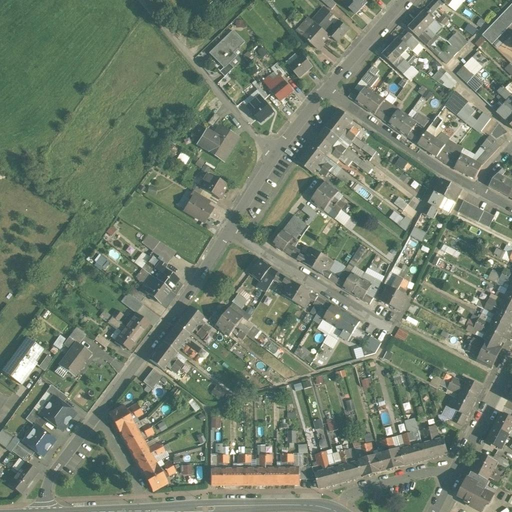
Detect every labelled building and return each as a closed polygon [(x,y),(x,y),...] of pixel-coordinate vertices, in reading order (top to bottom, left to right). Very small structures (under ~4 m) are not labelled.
[(336,5),(330,0),(319,0),(331,10),(336,5)] [(363,0),(343,0),(342,2),(355,14),(366,3),(363,0)] [(441,0),(434,0),(431,4),(436,10),(443,2),(441,0)] [(431,4),(424,12),(429,17),(436,10),(431,4)] [(511,4),(482,36),(492,46),(511,25),(511,4)] [(323,8),(312,21),(329,35),(338,43),(349,30),(339,21),(335,26),(328,20),(332,16),(323,8)] [(424,12),(416,20),(426,30),(434,21),(429,17),(424,12)] [(426,30),(416,20),(408,28),(418,38),(424,33),(426,30)] [(315,23),(302,37),(308,41),(308,42),(310,44),(319,51),(324,45),(322,43),(329,35),(315,23)] [(405,31),(398,39),(403,44),(410,37),(405,31)] [(448,41),(459,52),(469,43),(458,31),(448,41)] [(232,32),(210,53),(224,68),(229,64),(236,57),(233,54),(244,44),(232,32)] [(424,33),(418,38),(426,46),(431,40),(424,33)] [(403,44),(398,39),(390,47),(401,57),(409,49),(403,44)] [(401,57),(390,47),(382,56),(392,65),(401,57)] [(483,67),(489,62),(479,52),(457,73),(476,92),(484,84),(483,82),(490,75),(483,67)] [(303,56),(290,68),(300,79),(313,67),(303,56)] [(410,66),(401,57),(392,65),(403,75),(410,66)] [(224,68),(219,73),(223,78),(233,69),(229,64),(224,68)] [(287,74),(279,64),(272,69),(280,79),(280,78),(281,79),(287,74)] [(379,72),(373,67),(369,71),(375,76),(379,72)] [(375,76),(369,71),(361,81),(371,88),(378,79),(375,76)] [(458,83),(447,72),(444,75),(440,71),(434,76),(449,92),(458,83)] [(275,82),(270,77),(264,82),(273,93),(279,89),(278,88),(284,83),(281,79),(280,78),(280,79),(275,82)] [(284,83),(278,88),(279,89),(273,93),(280,102),(293,92),(285,82),(284,83)] [(360,96),(356,102),(365,109),(375,95),(365,88),(360,96)] [(511,97),(511,95),(502,88),(496,94),(499,97),(501,94),(508,101),(511,97)] [(360,96),(353,91),(348,97),(356,102),(360,96)] [(454,92),(444,106),(449,110),(451,107),(458,97),(459,96),(454,92)] [(375,95),(365,109),(375,116),(380,109),(385,102),(375,95)] [(260,97),(248,108),(261,123),(274,113),(260,97)] [(458,97),(451,107),(449,110),(457,116),(467,104),(458,97)] [(385,102),(380,109),(386,113),(391,106),(385,102)] [(467,104),(457,116),(466,124),(471,118),(475,112),(467,104)] [(510,116),(501,108),(497,113),(505,121),(510,116)] [(386,113),(380,109),(375,116),(381,120),(386,113)] [(339,110),(332,119),(345,130),(349,125),(353,120),(339,110)] [(393,118),(388,125),(398,131),(407,117),(398,111),(393,118)] [(386,113),(381,120),(388,125),(393,118),(386,113)] [(423,118),(417,114),(413,121),(417,124),(416,125),(419,126),(423,119),(423,118)] [(474,127),(481,133),(491,120),(483,114),(477,122),(474,127)] [(214,115),(207,125),(212,129),(219,119),(214,115)] [(407,117),(398,131),(407,138),(412,131),(413,130),(416,125),(417,124),(413,121),(408,117),(407,117)] [(423,118),(423,119),(419,126),(423,129),(429,121),(424,117),(423,118)] [(474,127),(477,122),(471,118),(466,124),(472,129),(474,127)] [(345,130),(332,119),(325,128),(339,138),(342,135),(345,130)] [(437,127),(432,124),(426,133),(431,137),(437,127)] [(359,132),(349,125),(345,130),(355,137),(359,132)] [(213,136),(204,151),(223,163),(237,140),(219,128),(213,136)] [(325,128),(318,137),(332,147),(336,142),(339,138),(325,128)] [(355,137),(345,130),(342,135),(351,142),(355,137)] [(412,131),(407,138),(414,143),(419,136),(412,131)] [(213,136),(207,132),(203,138),(202,138),(202,139),(201,139),(201,140),(201,141),(198,147),(204,151),(213,136)] [(431,137),(426,133),(417,145),(427,152),(436,140),(431,137)] [(332,147),(318,137),(312,146),(325,156),(328,152),(332,147)] [(445,147),(436,140),(427,152),(437,158),(445,147)] [(449,141),(445,147),(437,158),(446,164),(458,147),(449,141)] [(345,150),(336,142),(332,147),(342,155),(345,150)] [(495,143),(476,163),(482,167),(500,148),(495,143)] [(375,152),(365,144),(361,150),(372,158),(375,152)] [(325,156),(312,146),(305,154),(318,165),(322,160),(325,156)] [(342,155),(332,147),(328,152),(338,160),(342,155)] [(465,150),(458,147),(446,164),(455,169),(461,156),(465,150)] [(461,156),(471,161),(475,156),(465,150),(461,156)] [(182,152),(178,158),(185,163),(190,157),(182,152)] [(318,165),(305,154),(298,164),(311,174),(315,170),(318,165)] [(351,162),(342,155),(338,160),(348,167),(351,162)] [(461,156),(455,169),(464,174),(471,161),(461,156)] [(400,157),(396,165),(404,169),(409,161),(400,157)] [(345,179),(349,175),(331,158),(326,162),(333,168),(330,171),(337,177),(340,174),(345,179)] [(332,168),(322,160),(318,165),(328,172),(332,168)] [(476,163),(471,161),(464,174),(475,180),(482,167),(476,163)] [(328,172),(318,165),(315,170),(324,177),(328,172)] [(410,194),(422,200),(429,187),(404,174),(401,180),(414,187),(410,194)] [(209,176),(200,190),(218,201),(227,187),(209,176)] [(511,190),(511,182),(505,179),(502,185),(498,192),(508,197),(511,190)] [(441,180),(435,193),(440,196),(445,198),(452,186),(441,180)] [(502,185),(493,180),(489,187),(498,192),(502,185)] [(324,183),(317,192),(331,203),(335,198),(338,194),(324,183)] [(461,191),(452,186),(445,198),(449,200),(455,203),(461,191)] [(331,203),(317,192),(310,202),(324,212),(327,207),(331,203)] [(209,202),(193,193),(188,201),(190,202),(192,199),(206,207),(209,202)] [(435,193),(429,203),(435,206),(440,196),(435,193)] [(345,205),(335,198),(331,203),(341,210),(345,205)] [(206,207),(192,199),(190,202),(184,213),(191,217),(191,218),(195,220),(196,220),(202,224),(211,210),(206,207)] [(408,206),(398,199),(394,204),(403,212),(408,206)] [(455,203),(449,200),(444,210),(450,213),(455,203)] [(469,205),(464,202),(459,212),(464,215),(469,205)] [(341,210),(331,203),(327,207),(338,215),(341,210)] [(469,205),(464,215),(468,217),(474,207),(469,205)] [(478,210),(474,207),(468,217),(473,220),(478,210)] [(406,230),(411,222),(395,210),(390,218),(406,230)] [(484,212),(478,210),(473,220),(478,223),(484,212)] [(484,212),(478,223),(484,225),(489,215),(484,212)] [(489,215),(484,225),(489,228),(494,218),(489,215)] [(284,232),(293,239),(304,223),(295,217),(284,232)] [(283,231),(273,245),(282,252),(283,252),(288,245),(293,239),(284,232),(283,231)] [(424,239),(413,234),(411,237),(422,243),(424,239)] [(164,247),(158,243),(149,255),(151,256),(165,267),(176,253),(165,246),(164,247)] [(294,250),(288,245),(283,252),(290,256),(294,250)] [(442,251),(459,258),(461,252),(444,245),(442,251)] [(322,256),(310,248),(304,259),(300,256),(297,261),(313,270),(322,256)] [(301,254),(294,250),(290,256),(297,261),(300,256),(301,254)] [(100,254),(93,261),(104,270),(110,263),(100,254)] [(165,267),(151,256),(141,269),(155,280),(163,270),(165,267)] [(333,263),(322,256),(313,270),(328,280),(331,275),(327,273),(333,263)] [(432,263),(441,268),(444,261),(436,257),(432,263)] [(261,261),(251,274),(260,282),(265,275),(270,269),(271,268),(261,261)] [(399,275),(402,269),(395,266),(392,272),(399,275)] [(277,273),(270,269),(265,275),(273,280),(277,273)] [(511,273),(504,269),(502,275),(511,280),(511,273)] [(163,270),(155,280),(170,291),(177,281),(163,270)] [(286,279),(277,273),(273,280),(282,285),(283,283),(286,279)] [(340,278),(333,273),(331,275),(328,280),(336,285),(340,278)] [(398,278),(391,274),(385,285),(387,288),(387,287),(392,290),(398,278)] [(273,280),(265,275),(260,282),(268,287),(273,280)] [(343,289),(342,289),(352,295),(361,280),(351,275),(347,282),(343,289)] [(511,282),(511,280),(502,275),(499,280),(506,284),(507,281),(511,283),(511,282)] [(347,282),(340,278),(336,285),(343,289),(347,282)] [(403,280),(398,278),(392,290),(397,292),(403,280)] [(302,288),(286,279),(283,283),(288,286),(282,296),(293,303),(302,288)] [(170,291),(155,280),(145,293),(159,304),(170,291)] [(361,280),(352,295),(362,301),(366,294),(371,286),(361,280)] [(403,280),(397,292),(403,295),(409,283),(403,280)] [(379,291),(371,286),(366,294),(374,298),(379,291)] [(387,288),(380,302),(390,307),(397,292),(392,290),(387,287),(387,288)] [(318,298),(302,288),(293,303),(305,310),(311,300),(315,302),(318,298)] [(242,289),(233,301),(243,307),(251,295),(242,289)] [(511,292),(508,290),(505,296),(503,300),(511,304),(511,292)] [(397,292),(390,307),(400,312),(407,297),(403,295),(397,292)] [(505,296),(497,292),(495,297),(503,301),(503,300),(505,296)] [(144,305),(128,293),(121,302),(136,314),(144,305)] [(374,298),(366,294),(362,301),(369,305),(374,298)] [(325,303),(318,298),(315,302),(314,305),(321,309),(325,303)] [(501,305),(489,299),(486,304),(498,310),(501,305)] [(511,304),(503,300),(503,301),(501,305),(498,310),(511,317),(511,304)] [(251,301),(246,308),(253,313),(257,305),(251,301)] [(332,307),(325,303),(321,309),(328,314),(332,307)] [(498,310),(486,304),(484,310),(491,313),(496,314),(498,310)] [(342,312),(333,306),(332,307),(328,314),(324,321),(333,326),(342,312)] [(203,317),(189,307),(182,316),(196,326),(200,321),(203,317)] [(243,319),(229,309),(222,319),(236,329),(240,324),(243,319)] [(328,314),(321,309),(314,322),(320,326),(324,321),(328,314)] [(511,319),(511,317),(498,310),(496,314),(493,320),(508,327),(511,319)] [(122,315),(117,311),(112,317),(117,321),(122,315)] [(352,318),(342,312),(333,326),(343,332),(352,318)] [(136,314),(126,327),(139,337),(149,324),(136,314)] [(196,326),(182,316),(176,325),(189,335),(193,330),(196,326)] [(117,321),(112,317),(107,324),(113,328),(117,321)] [(360,322),(352,317),(352,318),(343,332),(351,337),(353,333),(360,322)] [(490,325),(486,322),(479,318),(476,324),(488,330),(490,325)] [(222,319),(216,327),(229,337),(232,333),(236,329),(222,319)] [(508,327),(493,320),(490,325),(488,330),(503,337),(508,327)] [(200,321),(196,326),(206,334),(210,330),(203,325),(204,324),(200,321)] [(250,331),(240,324),(236,329),(246,337),(250,331)] [(488,330),(476,324),(474,329),(477,331),(481,333),(486,334),(488,330)] [(189,335),(176,325),(169,334),(182,344),(185,340),(189,335)] [(196,326),(193,330),(195,332),(196,330),(198,332),(196,334),(203,339),(206,334),(196,326)] [(86,335),(76,327),(68,338),(76,343),(79,345),(86,335)] [(139,337),(126,327),(115,341),(128,351),(139,337)] [(246,337),(236,329),(232,333),(243,341),(246,337)] [(408,334),(399,329),(397,333),(406,338),(408,334)] [(503,337),(488,330),(486,334),(483,340),(486,342),(487,341),(498,347),(503,337)] [(481,333),(477,331),(475,335),(483,340),(486,334),(481,333)] [(406,338),(397,333),(394,338),(403,343),(406,338)] [(182,344),(169,334),(162,343),(176,353),(180,347),(182,344)] [(53,345),(59,349),(66,339),(59,335),(53,345)] [(109,344),(97,336),(94,340),(105,349),(109,344)] [(370,338),(364,348),(375,354),(381,344),(370,338)] [(484,345),(473,339),(470,345),(482,351),(484,345)] [(41,352),(25,340),(2,372),(20,385),(26,377),(24,375),(41,352)] [(185,340),(182,344),(196,354),(200,350),(190,342),(188,345),(187,343),(188,342),(185,340)] [(498,347),(487,341),(486,342),(484,345),(482,351),(497,359),(502,349),(498,347)] [(76,343),(59,366),(73,377),(91,354),(79,345),(76,343)] [(176,353),(162,343),(156,351),(169,362),(172,358),(176,353)] [(182,344),(180,347),(182,349),(183,348),(185,349),(183,352),(192,359),(196,354),(182,344)] [(482,351),(470,345),(467,351),(479,357),(482,351)] [(169,362),(156,351),(149,361),(162,371),(165,366),(169,362)] [(497,359),(482,351),(479,357),(476,361),(491,369),(497,359)] [(53,360),(47,356),(38,367),(44,372),(53,360)] [(174,359),(172,358),(169,362),(179,369),(183,365),(175,358),(174,359)] [(179,369),(169,362),(165,366),(176,374),(179,369)] [(162,377),(153,370),(150,374),(159,381),(162,377)] [(159,381),(150,374),(147,378),(156,385),(159,381)] [(156,385),(147,378),(143,383),(152,390),(156,385)] [(464,384),(453,378),(450,384),(462,390),(464,384)] [(369,379),(362,381),(364,388),(371,386),(369,379)] [(482,387),(467,379),(464,384),(462,390),(477,397),(482,387)] [(450,384),(443,380),(440,386),(447,389),(450,384)] [(462,390),(450,384),(447,389),(459,395),(462,390)] [(67,398),(51,386),(45,393),(52,397),(62,404),(67,398)] [(477,397),(462,390),(459,395),(457,399),(472,407),(477,397)] [(188,399),(181,394),(177,399),(184,404),(188,399)] [(39,414),(39,415),(47,421),(61,431),(75,414),(62,404),(52,397),(39,414)] [(472,407),(457,399),(452,410),(458,413),(467,417),(472,407)] [(136,404),(126,411),(128,416),(132,413),(139,410),(136,404)] [(123,406),(108,414),(113,424),(128,416),(126,411),(123,406)] [(47,421),(39,415),(39,414),(33,409),(29,414),(43,425),(47,421)] [(142,415),(139,410),(132,413),(135,419),(142,415)] [(458,413),(452,410),(447,419),(453,422),(458,413)] [(467,417),(458,413),(453,422),(461,427),(467,417)] [(511,418),(501,413),(494,428),(509,435),(511,428),(511,418)] [(43,425),(29,414),(25,420),(35,427),(35,426),(40,430),(43,425)] [(128,416),(113,424),(119,434),(133,425),(134,426),(128,416)] [(220,428),(221,416),(212,416),(211,428),(220,428)] [(451,422),(441,417),(439,421),(448,426),(451,422)] [(330,431),(338,430),(335,418),(327,420),(330,431)] [(314,421),(317,429),(325,427),(322,419),(314,421)] [(147,423),(138,429),(137,431),(139,435),(150,428),(147,423)] [(399,425),(401,433),(407,431),(405,423),(399,425)] [(133,425),(119,434),(124,443),(139,435),(137,431),(134,426),(133,425)] [(40,430),(35,426),(35,427),(33,430),(30,430),(28,432),(26,434),(25,436),(25,439),(23,442),(35,452),(42,457),(54,441),(40,430)] [(435,427),(429,428),(429,429),(432,441),(438,439),(435,427)] [(150,428),(139,435),(141,439),(144,439),(153,434),(150,428)] [(509,435),(494,428),(486,443),(501,451),(509,435)] [(14,438),(2,429),(0,432),(0,444),(5,449),(14,438)] [(429,429),(423,430),(426,440),(428,442),(432,441),(429,429)] [(288,443),(296,443),(297,431),(289,431),(288,443)] [(413,433),(407,434),(411,447),(415,446),(416,443),(413,433)] [(407,434),(401,436),(404,446),(406,448),(411,447),(407,434)] [(139,435),(124,443),(130,453),(144,445),(141,439),(139,435)] [(395,449),(392,438),(386,440),(390,453),(394,451),(395,449)] [(438,439),(432,441),(437,457),(448,454),(443,438),(438,439)] [(23,442),(20,439),(16,445),(31,457),(35,452),(23,442)] [(386,440),(380,442),(383,452),(385,454),(390,453),(386,440)] [(428,442),(421,444),(426,460),(437,457),(432,441),(428,442)] [(158,442),(147,449),(150,454),(154,452),(161,448),(162,448),(158,442)] [(308,453),(308,444),(299,445),(299,453),(308,453)] [(371,444),(365,446),(368,458),(373,457),(373,455),(371,444)] [(415,446),(411,447),(415,463),(426,460),(421,444),(415,446)] [(144,445),(130,453),(135,463),(150,454),(147,449),(144,445)] [(368,458),(365,446),(359,447),(362,458),(363,460),(368,458)] [(406,448),(400,450),(405,466),(415,463),(411,447),(406,448)] [(161,448),(154,452),(157,457),(164,453),(161,448)] [(352,460),(349,450),(343,452),(347,464),(351,463),(352,460)] [(394,451),(390,453),(394,469),(405,466),(400,450),(394,451)] [(336,467),(333,454),(328,456),(327,452),(321,454),(325,470),(336,467)] [(347,464),(343,452),(338,453),(340,463),(342,465),(347,464)] [(385,454),(379,456),(383,472),(394,469),(390,453),(385,454)] [(150,454),(135,463),(140,472),(141,472),(155,464),(150,454)] [(325,470),(321,454),(315,455),(320,471),(325,470)] [(497,462),(480,454),(471,473),(487,481),(497,462)] [(228,464),(227,456),(221,456),(222,469),(233,469),(233,464),(228,464)] [(373,457),(368,458),(372,475),(383,472),(379,456),(373,457)] [(363,460),(357,461),(362,477),(372,475),(368,458),(363,460)] [(351,463),(347,464),(351,480),(362,477),(357,461),(351,463)] [(25,462),(8,485),(21,495),(38,472),(25,462)] [(169,462),(158,468),(161,473),(172,467),(169,462)] [(155,464),(141,472),(140,472),(146,482),(161,473),(158,468),(155,464)] [(336,467),(341,483),(351,480),(347,464),(342,465),(336,467)] [(172,467),(161,473),(164,479),(175,472),(172,467)] [(336,467),(325,470),(330,486),(341,483),(336,467)] [(270,469),(266,469),(266,485),(277,485),(277,468),(270,469)] [(283,468),(277,468),(277,485),(288,485),(288,468),(285,468),(283,468)] [(295,468),(288,468),(288,485),(299,485),(299,480),(299,468),(295,468)] [(222,486),(222,469),(215,469),(210,469),(210,486),(222,486)] [(233,469),(222,469),(222,486),(233,486),(233,469)] [(239,469),(233,469),(233,486),(244,486),(244,469),(239,469)] [(248,469),(244,469),(244,486),(255,485),(255,469),(248,469)] [(260,469),(255,469),(255,485),(266,485),(266,469),(260,469)] [(320,471),(314,473),(319,489),(330,486),(325,470),(320,471)] [(161,473),(146,482),(151,492),(167,483),(164,479),(161,473)] [(487,481),(471,473),(459,495),(460,498),(465,501),(466,503),(470,505),(471,508),(478,511),(479,511),(485,503),(487,504),(492,495),(485,491),(490,482),(487,481)] [(511,486),(501,481),(498,486),(508,492),(511,486)]
